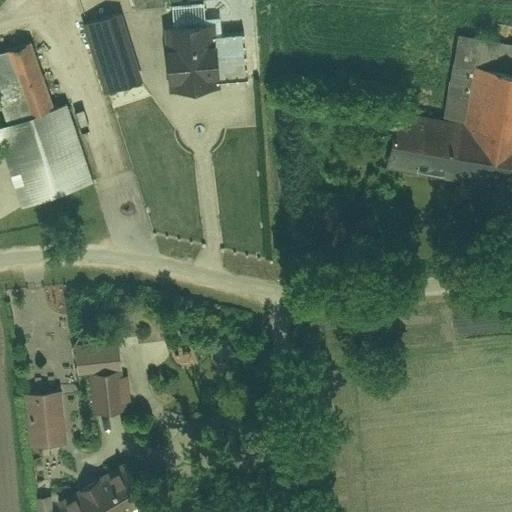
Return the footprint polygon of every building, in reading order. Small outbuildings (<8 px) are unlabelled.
[(139,73),(117,8),(73,23),(96,88),(139,73)] [(427,114),(379,107),(370,169),(511,190),(511,41),(440,30),(427,114)] [(236,34),(167,41),(173,104),(242,97),(236,34)] [(0,169),(13,204),(83,178),(53,99),(0,118),(0,169)] [(91,410),(128,406),(124,374),(119,375),(114,338),(70,343),(73,371),(86,369),(91,410)] [(60,387),(21,389),(24,443),(63,441),(60,387)] [(126,463),(59,502),(65,511),(129,511),(148,501),(126,463)]
